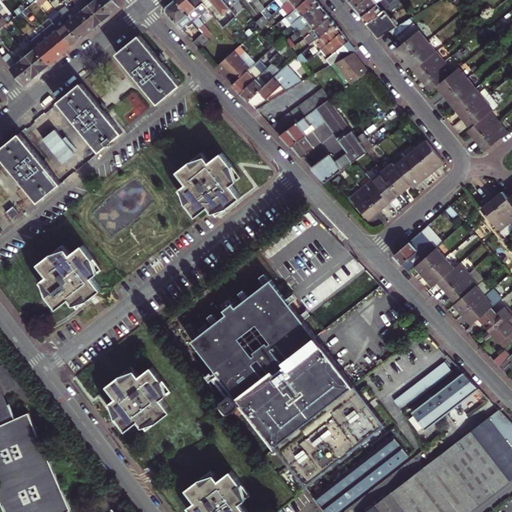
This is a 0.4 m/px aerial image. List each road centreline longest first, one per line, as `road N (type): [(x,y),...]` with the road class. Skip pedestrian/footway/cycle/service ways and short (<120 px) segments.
road 1 (residential): [(332,0),(461,158),(457,176),(370,250)]
road 2 (residential): [(43,369),(298,174)]
road 3 (residential): [(511,400),(370,250)]
road 4 (residential): [(43,369),(152,511)]
road 5 (residential): [(203,75),(86,173)]
road 6 (residential): [(141,8),(27,102)]
road 7 (residential): [(298,174),(203,75)]
